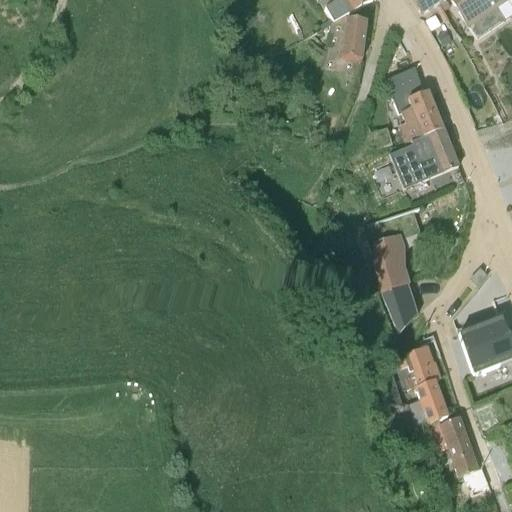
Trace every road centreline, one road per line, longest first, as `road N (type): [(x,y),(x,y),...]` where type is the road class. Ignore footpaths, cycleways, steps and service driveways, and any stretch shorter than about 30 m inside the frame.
road 1 (residential): [(483,204),(440,327),(505,511)]
road 2 (residential): [(390,0),(428,63),(483,204)]
road 3 (track): [(56,0),(28,90),(0,121)]
